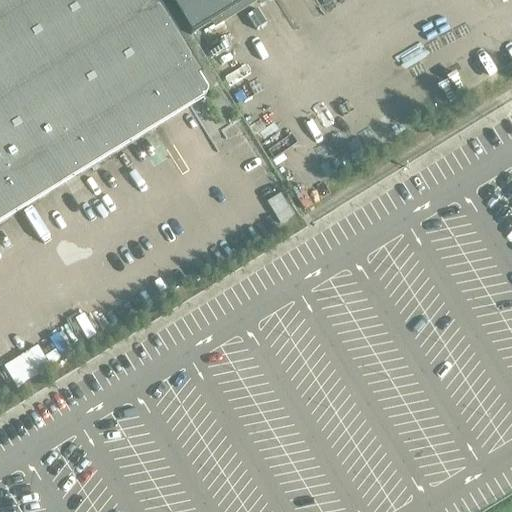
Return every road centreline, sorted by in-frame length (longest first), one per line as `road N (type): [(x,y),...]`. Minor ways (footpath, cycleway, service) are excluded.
road 1 (unclassified): [(305,137),(511,5)]
road 2 (unclassified): [(0,323),(208,197)]
